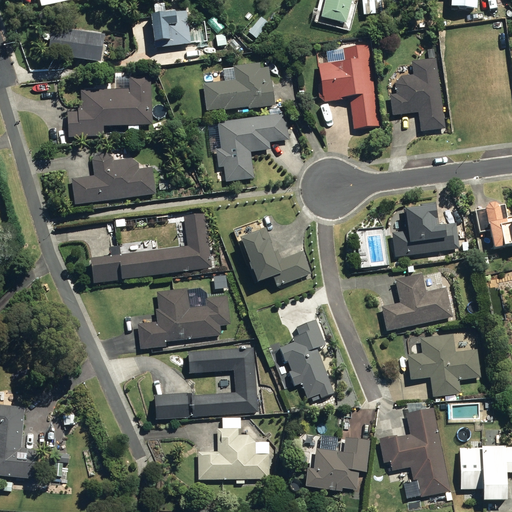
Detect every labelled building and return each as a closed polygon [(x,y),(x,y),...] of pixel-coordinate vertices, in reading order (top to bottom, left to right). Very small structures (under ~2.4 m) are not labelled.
[(40,0),(43,11),(82,1),(81,0),(40,0)] [(327,0),(323,19),(347,25),(353,0),(327,0)] [(382,0),(362,0),(363,15),(383,15),(382,0)] [(453,0),(453,9),(478,11),(478,0),(453,0)] [(152,18),(156,50),(192,45),(188,13),(152,18)] [(239,26),(244,32),(251,28),(246,21),(239,26)] [(49,57),(101,65),(106,36),(53,29),(49,57)] [(350,99),(354,131),(380,127),(368,47),(343,50),(345,62),(320,66),(322,83),(318,87),(319,99),(325,103),(350,99)] [(418,114),(421,133),(446,130),(437,60),(412,63),(414,77),(402,78),(396,86),(397,95),(391,97),(393,117),(418,114)] [(236,82),(204,85),(207,112),(225,110),(225,111),(250,108),(250,110),(275,107),(272,82),(271,82),(269,69),(261,70),(261,65),(234,68),(236,82)] [(68,115),(69,139),(104,138),(104,129),(154,127),(151,77),(130,78),(130,91),(83,92),(83,110),(79,110),(79,114),(68,115)] [(225,169),(227,184),(255,180),(251,154),(271,151),(270,144),(290,141),(286,115),(218,124),(222,150),(217,151),(219,169),(225,169)] [(72,181),(76,207),(157,196),(153,169),(140,171),(139,165),(132,160),(114,163),(114,159),(107,154),(98,155),(92,162),(94,178),(72,181)] [(492,232),(496,252),(511,248),(511,219),(509,220),(507,206),(501,208),(501,207),(496,203),(490,205),(486,209),(487,211),(477,213),(481,234),(492,232)] [(393,235),(396,259),(461,251),(457,225),(439,227),(436,204),(421,206),(421,208),(404,210),(407,233),(393,235)] [(91,261),(94,285),(212,270),(205,216),(184,219),(188,248),(91,261)] [(274,281),(278,289),(312,276),(303,253),(282,261),(278,251),(275,253),(271,245),(272,245),(267,230),(241,240),(247,256),(248,255),(252,265),(247,266),(255,286),(259,284),(260,286),(274,281)] [(383,309),(388,333),(454,319),(447,289),(427,294),(423,276),(397,282),(402,305),(383,309)] [(138,327),(141,352),(167,348),(166,344),(222,337),(221,328),(231,327),(228,298),(206,300),(207,308),(191,310),(188,291),(157,294),(159,311),(156,311),(158,324),(138,327)] [(321,396),(322,400),(335,395),(318,350),(327,347),(317,322),(297,329),(301,337),(294,340),(295,344),(281,350),(286,364),(288,363),(292,373),(290,374),(296,387),(302,385),(308,401),(321,396)] [(431,379),(434,399),(462,396),(460,382),(482,380),(478,352),(456,355),(454,336),(422,340),(424,355),(409,357),(412,382),(431,379)] [(193,399),(194,419),(259,414),(254,349),(189,355),(190,376),(235,372),(237,395),(193,399)] [(155,398),(157,422),(190,420),(188,395),(155,398)] [(0,478),(37,482),(40,452),(22,450),(25,410),(0,407),(0,478)] [(418,481),(421,499),(451,493),(434,410),(406,416),(411,437),(397,439),(397,437),(379,440),(385,466),(391,464),(393,473),(411,469),(414,482),(418,481)] [(63,417),(64,427),(75,426),(74,416),(63,417)] [(199,454),(199,482),(270,481),(270,444),(256,444),(256,443),(250,437),(239,438),(239,431),(218,432),(218,454),(199,454)] [(307,490),(343,494),(343,491),(358,492),(360,474),(367,475),(371,442),(346,440),(345,454),(317,451),(315,472),(310,471),(307,490)] [(486,492),(486,504),(510,504),(509,475),(511,475),(511,449),(460,450),(462,492),(486,492)] [(55,455),(54,467),(63,468),(64,455),(55,455)] [(54,486),(66,486),(66,478),(54,477),(54,486)]
